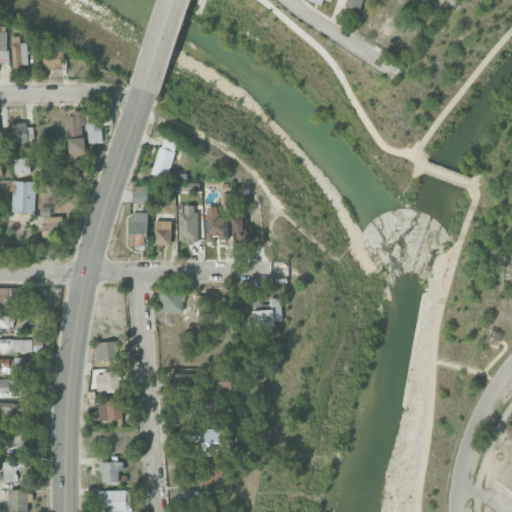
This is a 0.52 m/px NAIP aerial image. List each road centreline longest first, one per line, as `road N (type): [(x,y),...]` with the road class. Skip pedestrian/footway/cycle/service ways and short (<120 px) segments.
road 1 (secondary): [(143,96),(88,261),(74,336),(66,511)]
road 2 (residential): [(0,273),(270,269)]
road 3 (residential): [(138,272),(156,511)]
road 4 (residential): [(287,0),(391,72)]
